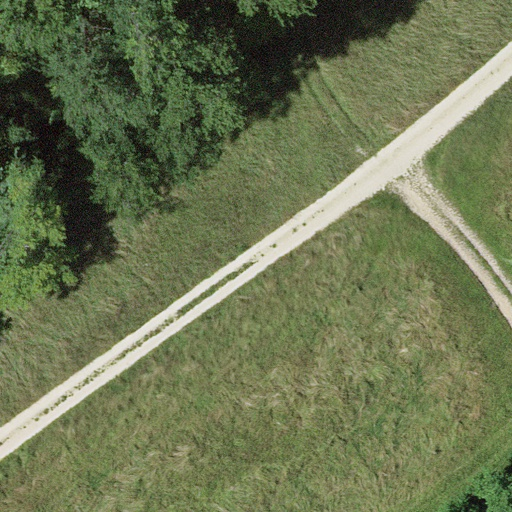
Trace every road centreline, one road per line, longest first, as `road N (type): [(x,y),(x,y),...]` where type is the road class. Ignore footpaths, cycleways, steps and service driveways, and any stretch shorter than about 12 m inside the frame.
road 1 (track): [(0,454),(398,164),(511,69)]
road 2 (track): [(289,0),(313,68),(351,120),(398,164)]
road 3 (track): [(511,303),(398,164)]
